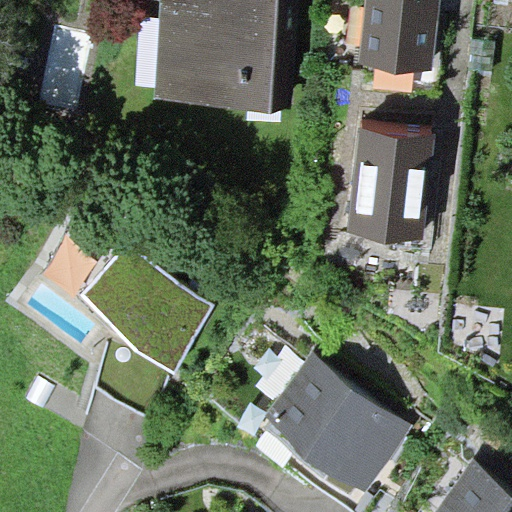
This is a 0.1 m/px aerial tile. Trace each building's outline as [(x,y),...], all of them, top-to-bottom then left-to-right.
[(300,0),(166,0),(161,99),(295,107),(300,0)] [(440,0),(367,0),(361,59),(434,67),(440,0)] [(435,132),(360,123),(348,228),(424,236),(435,132)] [(216,310),(132,247),(81,293),(126,345),(174,374),(216,310)] [(416,425),(309,352),(261,421),(368,494),(416,425)] [(511,511),(511,487),(476,460),(436,511),(511,511)]
